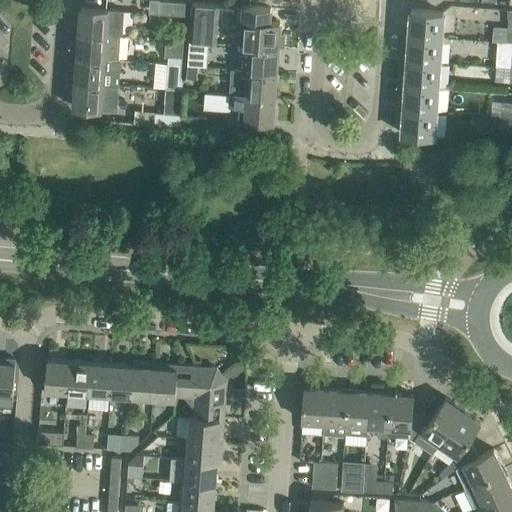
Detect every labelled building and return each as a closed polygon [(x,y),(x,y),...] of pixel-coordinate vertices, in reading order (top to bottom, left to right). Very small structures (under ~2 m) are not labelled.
[(185,2),(159,1),(159,14),(184,15),(185,2)] [(192,15),(189,43),(205,44),(216,45),(219,5),(193,3),(192,15)] [(244,5),(241,47),(243,47),(278,49),(278,45),(284,46),(285,33),(279,33),(280,21),(270,21),(270,7),(249,6),(244,5)] [(79,27),(79,35),(121,38),(122,30),(122,23),(123,10),(113,9),(101,8),(81,7),(79,27)] [(411,9),(409,35),(441,37),(443,12),(431,11),(411,9)] [(119,59),(120,50),(121,38),(79,35),(77,60),(120,63),(121,59),(119,59)] [(409,35),(407,59),(439,61),(441,37),(409,35)] [(165,43),(165,56),(168,56),(167,66),(182,67),(184,40),(174,39),(173,43),(165,43)] [(511,41),(506,41),(506,42),(502,41),(500,66),(511,66),(511,41)] [(189,43),(189,55),(204,56),(205,44),(189,43)] [(278,49),(243,47),(241,71),(276,74),(278,49)] [(407,59),(406,83),(438,85),(439,61),(407,59)] [(120,63),(77,60),(75,85),(107,87),(107,85),(119,85),(120,63)] [(181,76),(182,67),(167,66),(166,88),(182,89),(183,80),(181,76)] [(188,68),(187,77),(197,78),(198,68),(188,68)] [(232,71),(231,85),(231,96),(274,99),(276,74),(241,71),(232,71)] [(406,83),(404,107),(436,109),(438,85),(406,83)] [(75,85),(74,107),(101,109),(117,110),(118,88),(107,87),(75,85)] [(164,113),(155,112),(154,125),(178,127),(179,114),(181,114),(182,89),(166,88),(164,113)] [(274,99),(231,96),(230,105),(239,106),(239,119),(273,122),(274,99)] [(511,101),(504,101),(502,115),(511,115),(511,101)] [(404,107),(402,133),(434,135),(435,115),(436,109),(404,107)] [(179,114),(178,127),(206,129),(206,116),(181,114),(179,114)] [(511,117),(511,115),(502,115),(500,131),(510,132),(511,117)] [(16,358),(0,357),(0,404),(12,406),(16,358)] [(45,392),(65,394),(67,394),(69,360),(47,358),(45,392)] [(69,360),(67,394),(88,395),(91,361),(69,360)] [(112,363),(91,361),(88,395),(110,397),(112,363)] [(134,361),(133,364),(134,364),(132,395),(153,397),(156,362),(134,361)] [(177,364),(156,362),(153,397),(175,398),(176,394),(175,394),(177,364)] [(133,364),(112,363),(110,397),(132,399),(132,395),(134,364),(133,364)] [(217,367),(177,364),(175,394),(176,394),(185,395),(189,400),(222,372),(217,367)] [(227,378),(222,372),(189,400),(194,406),(193,415),(224,418),(227,378)] [(326,388),(304,386),(302,420),(324,421),(326,388)] [(326,388),(324,421),(323,433),(345,433),(348,389),(326,388)] [(348,389),(345,433),(365,434),(366,425),(370,391),(348,389)] [(370,391),(366,425),(378,426),(378,436),(388,435),(391,392),(370,391)] [(413,394),(391,392),(388,435),(409,436),(412,411),(413,394)] [(412,411),(409,436),(432,452),(439,443),(463,408),(446,396),(429,420),(425,417),(426,412),(412,411)] [(480,420),(463,408),(439,443),(455,454),(451,459),(456,468),(464,464),(463,463),(479,456),(479,455),(473,445),(468,447),(464,444),(480,420)] [(193,415),(190,414),(188,437),(222,439),(224,418),(193,415)] [(64,432),(38,430),(37,443),(63,445),(64,432)] [(86,433),(77,433),(76,446),(85,446),(86,433)] [(94,434),(86,433),(85,446),(93,447),(94,434)] [(129,434),(121,434),(120,449),(128,449),(129,434)] [(139,435),(129,434),(128,449),(130,450),(138,442),(139,435)] [(188,437),(186,458),(217,460),(217,461),(221,461),(222,439),(188,437)] [(456,468),(464,487),(473,483),(503,468),(494,448),(479,455),(479,456),(463,463),(464,464),(456,468)] [(143,464),(144,454),(137,454),(129,461),(128,463),(143,464)] [(121,457),(112,456),(111,468),(120,469),(121,457)] [(173,456),(171,479),(181,479),(216,482),(217,461),(217,460),(186,458),(173,456)] [(314,460),(313,473),(337,475),(338,462),(314,460)] [(128,463),(128,471),(143,472),(143,464),(128,463)] [(343,467),(341,489),(354,489),(362,490),(363,478),(364,469),(343,467)] [(111,468),(109,492),(118,493),(120,469),(111,468)] [(473,483),(464,487),(473,506),(482,502),(511,487),(511,485),(503,468),(473,483)] [(0,497),(10,498),(12,473),(0,472),(0,497)] [(337,475),(313,473),(312,486),(336,488),(337,475)] [(385,480),(363,478),(362,490),(384,492),(385,480)] [(216,482),(181,479),(180,501),(214,504),(216,482)] [(393,480),(385,480),(384,492),(392,492),(393,480)] [(510,511),(511,511),(511,487),(482,502),(487,511),(510,511)] [(118,493),(109,492),(108,504),(117,505),(118,493)] [(406,511),(406,498),(395,498),(395,511),(406,511)] [(419,511),(419,499),(406,498),(406,511),(419,511)] [(419,499),(419,511),(433,511),(437,502),(419,499)] [(169,500),(167,511),(213,511),(214,504),(180,501),(169,500)] [(311,500),(310,511),(342,511),(343,502),(331,501),(311,500)] [(448,511),(437,502),(433,511),(448,511)] [(139,511),(140,504),(125,503),(125,511),(137,511),(139,511)]
